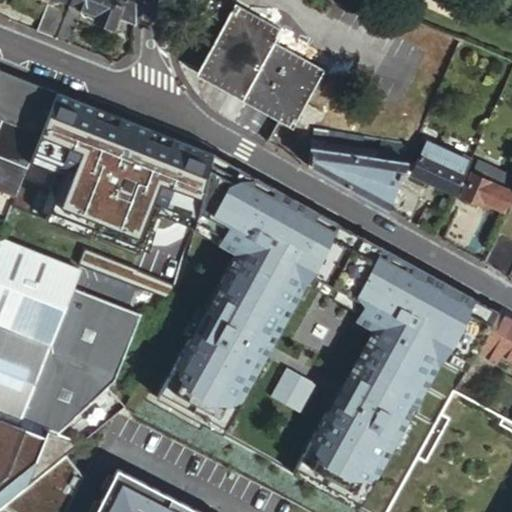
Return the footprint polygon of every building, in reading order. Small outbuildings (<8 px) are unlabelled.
[(133,26),(134,3),(126,0),(67,0),(67,2),(90,11),(87,17),(111,27),(114,19),(133,26)] [(47,2),(37,30),(54,36),(64,8),(47,2)] [(64,8),(54,36),(70,43),(81,15),(64,8)] [(279,33),(232,10),(198,77),(294,126),(322,70),(272,45),(279,33)] [(34,147),(56,93),(0,70),(0,119),(1,120),(0,121),(0,191),(14,197),(34,147)] [(118,122),(119,118),(56,93),(34,147),(103,174),(110,149),(118,122)] [(118,122),(110,149),(103,174),(102,175),(112,178),(113,171),(131,177),(146,132),(118,122)] [(309,164),(389,209),(399,183),(408,162),(380,157),(326,149),(327,143),(356,147),(358,135),(314,125),(309,164)] [(146,132),(131,177),(145,181),(154,154),(163,157),(165,149),(161,147),(164,139),(146,132)] [(370,139),(358,135),(356,147),(369,149),(370,139)] [(380,151),(382,142),(370,139),(369,149),(380,151)] [(380,157),(408,162),(413,149),(382,142),(380,151),(380,157)] [(154,154),(145,181),(163,187),(164,185),(170,167),(175,152),(165,149),(163,157),(154,154)] [(451,202),(466,168),(449,160),(447,163),(421,151),(408,182),(451,202)] [(157,392),(359,507),(472,305),(209,160),(199,206),(194,226),(230,250),(157,392)] [(170,167),(164,185),(174,188),(179,186),(182,172),(170,167)] [(474,171),(469,183),(490,192),(496,180),(474,171)] [(490,192),(469,183),(458,205),(478,215),(480,211),(499,219),(511,191),(511,187),(496,180),(490,192)] [(399,183),(389,209),(410,220),(421,196),(399,183)] [(161,216),(175,220),(180,202),(166,197),(161,216)] [(186,223),(194,226),(199,206),(180,202),(175,220),(186,223)] [(155,234),(182,242),(186,223),(175,220),(161,216),(155,234)] [(442,239),(461,248),(471,227),(453,217),(442,239)] [(182,242),(155,234),(144,273),(142,273),(140,280),(153,284),(155,277),(171,282),(172,280),(182,242)] [(511,242),(498,234),(484,262),(511,276),(511,274),(511,242)] [(98,274),(79,266),(78,270),(0,237),(0,412),(61,436),(112,385),(141,315),(89,294),(98,274)] [(182,242),(172,280),(177,282),(188,244),(182,242)] [(171,302),(98,274),(89,294),(141,315),(112,385),(61,436),(0,486),(0,508),(70,452),(89,437),(90,436),(123,409),(171,302)] [(511,320),(498,312),(476,352),(496,363),(500,355),(511,361),(511,320)] [(199,511),(114,468),(93,511),(199,511)]
